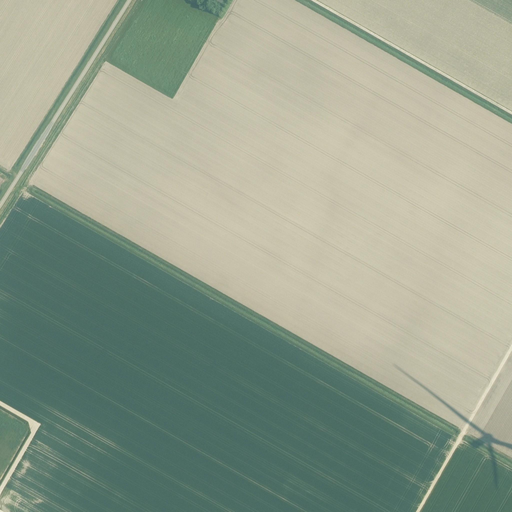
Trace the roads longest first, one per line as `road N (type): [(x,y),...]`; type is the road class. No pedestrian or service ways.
road 1 (unclassified): [(0,205),(132,0)]
road 2 (track): [(511,345),(417,511)]
